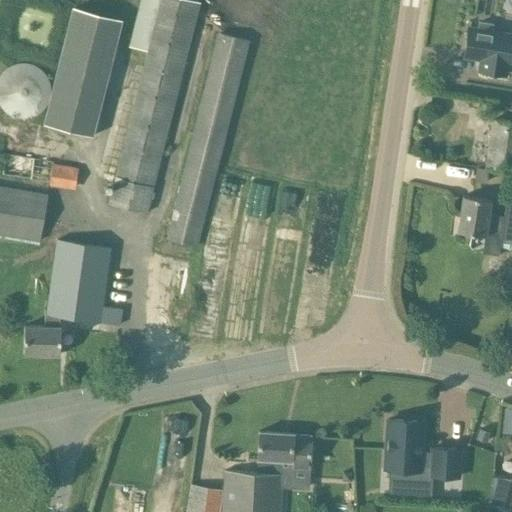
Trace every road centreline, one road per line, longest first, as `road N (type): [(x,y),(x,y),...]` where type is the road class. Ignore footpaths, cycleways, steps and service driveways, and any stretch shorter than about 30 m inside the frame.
road 1 (tertiary): [(359,348),(410,0)]
road 2 (unclassified): [(69,404),(359,348)]
road 3 (tertiary): [(511,386),(359,348)]
